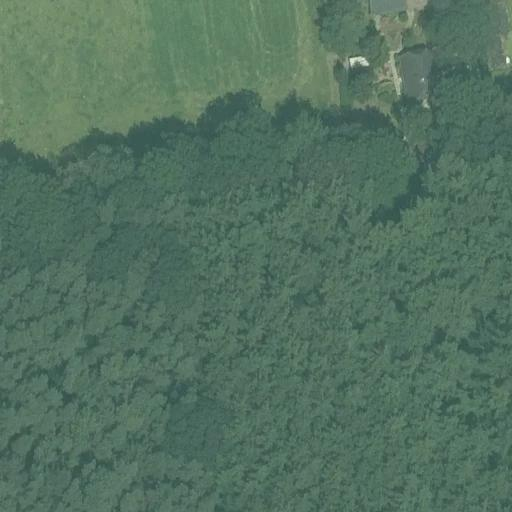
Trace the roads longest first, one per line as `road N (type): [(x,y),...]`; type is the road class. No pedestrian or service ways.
road 1 (unclassified): [(0,223),(485,152)]
road 2 (unclassified): [(485,152),(463,0)]
